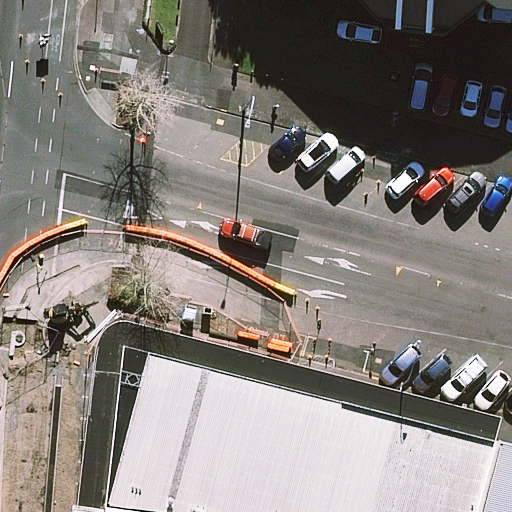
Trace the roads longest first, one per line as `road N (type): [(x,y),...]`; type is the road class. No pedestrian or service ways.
road 1 (unclassified): [(12,49),(68,124),(200,186),(263,228)]
road 2 (unclassified): [(263,228),(111,238),(53,259),(0,292)]
road 3 (unclassified): [(263,228),(511,294)]
